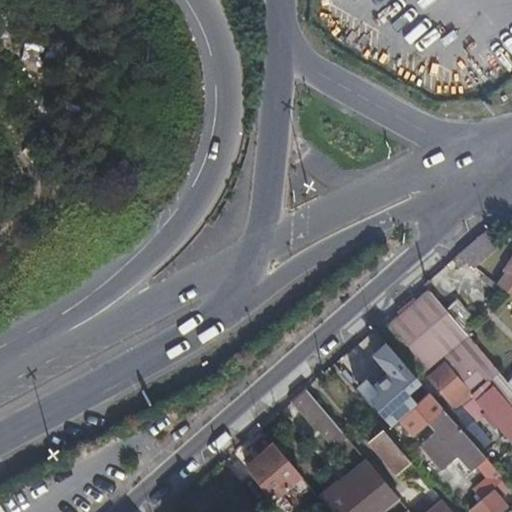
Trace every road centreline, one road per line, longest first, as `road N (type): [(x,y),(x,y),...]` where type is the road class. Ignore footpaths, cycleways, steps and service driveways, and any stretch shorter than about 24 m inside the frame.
road 1 (residential): [(496,163),(116,511)]
road 2 (motorway): [(200,0),(226,70),(227,113),(199,202),(114,287),(0,364)]
road 3 (tertiary): [(206,327),(496,163)]
road 4 (tertiary): [(261,242),(0,369)]
road 5 (motorway): [(496,163),(316,72),(281,21)]
road 6 (tertiary): [(496,163),(261,242)]
road 7 (primary): [(0,441),(206,327)]
road 8 (motorway): [(261,242),(273,181),(281,21)]
